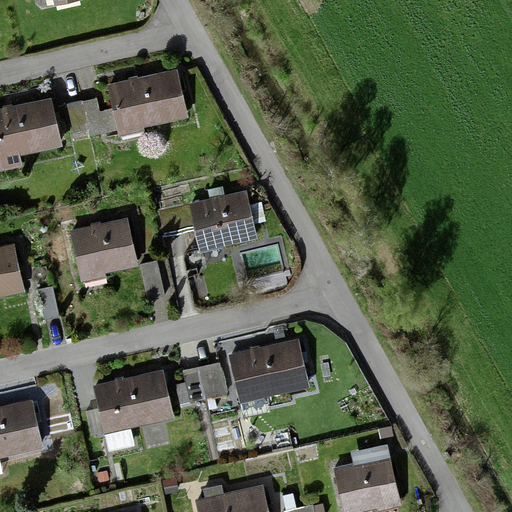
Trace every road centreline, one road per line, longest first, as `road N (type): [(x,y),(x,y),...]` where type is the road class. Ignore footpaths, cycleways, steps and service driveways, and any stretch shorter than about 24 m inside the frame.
road 1 (residential): [(0,376),(341,293)]
road 2 (residential): [(341,293),(196,29)]
road 3 (residential): [(461,511),(341,293)]
road 4 (residential): [(0,75),(196,29)]
